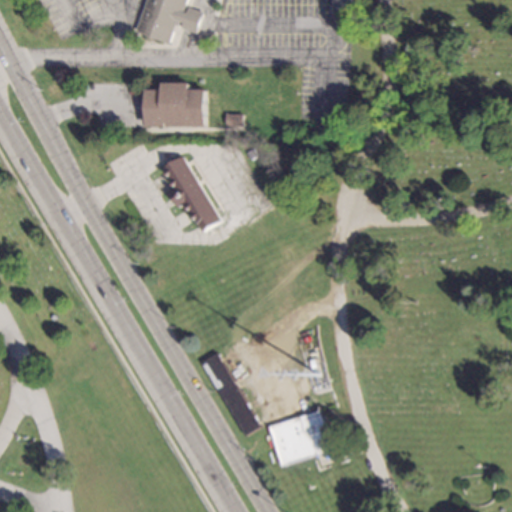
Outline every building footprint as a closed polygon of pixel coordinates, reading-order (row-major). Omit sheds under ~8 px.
[(188,0),(184,12),(187,13),(189,7),(205,12),(198,33),(182,28),(184,22),(181,21),(179,25),(177,25),(171,43),(137,31),(147,0),(188,0)] [(190,90),(207,90),(207,127),(147,127),(147,90),(163,90),(163,83),(190,83),(190,90)] [(243,126),(227,126),(227,114),(243,114),(243,126)] [(258,157),(251,161),(246,152),(253,149),(258,157)] [(223,221),(206,231),(201,223),(197,225),(185,204),(179,208),(169,192),(176,188),(164,168),(184,156),(223,221)] [(261,427),(245,437),(201,363),(217,354),(261,427)] [(317,368),(311,370),(309,361),(315,360),(317,368)] [(334,449),(284,465),(271,426),(321,410),(334,449)]
